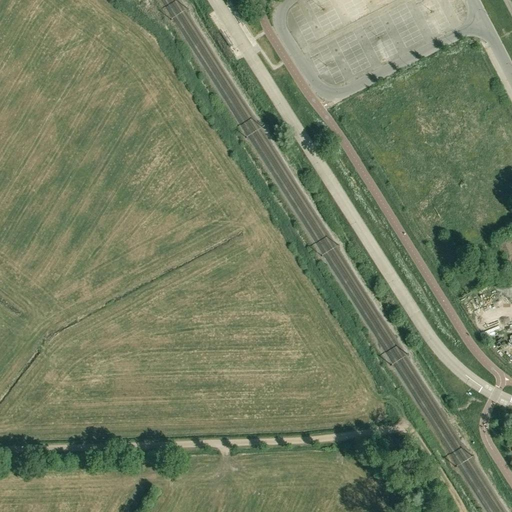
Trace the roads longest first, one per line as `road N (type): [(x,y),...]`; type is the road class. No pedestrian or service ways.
road 1 (track): [(411,421),(170,41),(118,0)]
road 2 (unclassified): [(0,451),(297,441),(411,421)]
